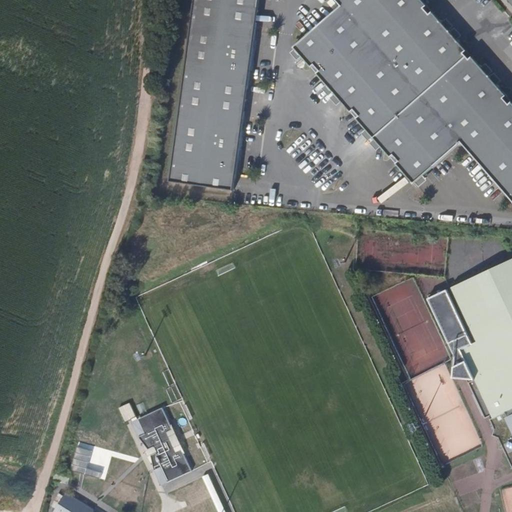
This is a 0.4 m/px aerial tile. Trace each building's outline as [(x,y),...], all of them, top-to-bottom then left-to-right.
[(262,0),(196,0),(168,170),(233,181),(262,0)] [(345,0),(346,1),(298,42),(316,62),(319,60),(324,66),(321,69),(355,108),(358,105),(363,111),(360,114),(394,154),(397,151),(402,157),(399,160),(417,180),(465,139),(511,194),(511,100),(508,95),(511,93),(477,53),(474,56),(469,50),(472,47),(438,8),(435,10),(430,5),(433,2),(430,0),(345,0)] [(477,53),(472,47),(469,50),(474,56),(477,53)] [(324,66),(319,60),(316,62),(321,69),(324,66)] [(363,111),(358,105),(355,108),(360,114),(363,111)] [(402,157),(397,151),(394,154),(399,160),(402,157)] [(511,257),(425,298),(445,339),(452,350),(454,352),(456,353),(455,353),(454,354),(453,356),(454,358),(455,359),(456,359),(456,374),(469,374),(469,382),(485,417),(489,415),(490,418),(494,428),(492,434),(498,436),(511,465),(511,257)] [(178,422),(167,400),(142,413),(134,396),(123,401),(130,415),(137,412),(138,415),(137,415),(144,430),(154,442),(159,440),(162,445),(157,448),(160,463),(168,478),(198,463),(188,441),(186,442),(182,435),(180,436),(178,431),(179,430),(176,423),(178,422)] [(238,511),(215,465),(209,468),(230,511),(238,511)] [(106,511),(74,490),(62,507),(70,511),(106,511)] [(140,511),(149,511),(151,497),(143,496),(140,511)]
